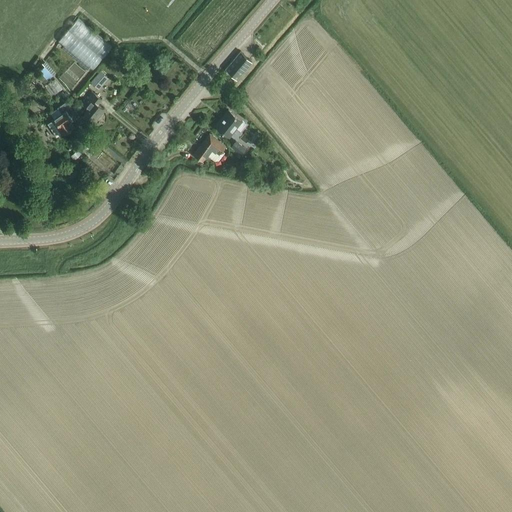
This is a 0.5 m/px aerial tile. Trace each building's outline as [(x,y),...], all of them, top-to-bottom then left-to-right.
[(62,36),(96,62),(116,35),(82,10),(62,36)] [(236,79),(252,60),(240,50),(225,68),(236,79)] [(51,71),(59,63),(51,55),(43,62),(51,71)] [(47,80),(52,75),(44,66),(39,71),(47,80)] [(98,89),(107,78),(99,71),(90,82),(98,89)] [(92,125),(100,115),(98,114),(103,108),(98,104),(102,99),(93,92),(83,104),(88,108),(84,112),(89,116),(86,120),(92,125)] [(71,105),(67,100),(58,106),(62,111),(53,118),(54,118),(47,123),(56,137),(63,132),(64,132),(72,126),(69,121),(79,114),(72,105),(71,105)] [(228,109),(214,126),(228,136),(236,127),(240,130),(246,122),(228,109)] [(249,144),(253,136),(242,130),(238,138),(249,144)] [(94,139),(98,145),(108,138),(104,132),(94,139)] [(219,160),(224,152),(222,150),(226,144),(217,138),(209,132),(194,154),(202,160),(206,155),(214,161),(219,160)] [(240,154),(245,148),(235,140),(230,146),(240,154)] [(74,159),(80,153),(77,149),(70,155),(74,159)]
